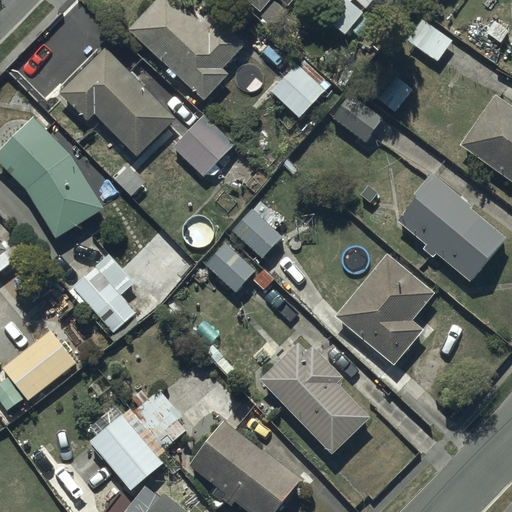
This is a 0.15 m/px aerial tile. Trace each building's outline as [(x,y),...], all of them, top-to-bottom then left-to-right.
[(167,0),(164,0),(128,38),(202,109),(229,81),(223,75),(245,53),(219,27),(207,39),(167,0)] [(237,0),(261,19),(258,23),(273,35),(289,17),(274,5),(277,1),(284,7),(289,0),(237,0)] [(350,0),(369,12),(377,0),(350,0)] [(363,20),(348,6),(329,28),(344,41),(363,20)] [(439,67),(452,46),(416,23),(403,44),(439,67)] [(177,126),(106,55),(60,101),(88,128),(94,121),(138,166),(177,126)] [(298,70),(297,69),(270,96),(299,125),(326,98),(324,96),(333,87),(308,61),(298,70)] [(415,96),(396,81),(379,103),(398,118),(415,96)] [(383,126),(349,100),(330,125),(363,150),(383,126)] [(511,113),(495,101),(459,152),(511,189),(511,113)] [(209,119),(174,152),(204,184),(209,180),(211,182),(221,173),(218,171),(239,151),(209,119)] [(105,216),(70,162),(35,126),(0,160),(0,171),(25,197),(55,248),(72,238),(79,250),(105,235),(96,221),(105,216)] [(471,216),(472,214),(431,181),(395,225),(418,245),(472,290),(508,246),(471,216)] [(281,241),(251,213),(231,235),(261,262),(281,241)] [(1,250),(0,248),(0,279),(21,263),(7,246),(1,250)] [(253,274),(222,246),(203,269),(234,296),(253,274)] [(83,312),(86,309),(113,339),(136,319),(120,301),(134,289),(109,261),(95,274),(94,274),(68,296),(83,312)] [(435,302),(389,263),(336,324),(394,373),(423,338),(412,329),(435,302)] [(0,420),(3,425),(75,368),(51,337),(0,376),(0,420)] [(298,350),(259,388),(332,463),(370,427),(336,392),(343,385),(313,354),(307,360),(298,350)] [(186,402),(173,413),(158,395),(148,404),(141,396),(132,404),(138,411),(135,414),(142,421),(138,424),(164,455),(186,437),(178,428),(182,423),(180,420),(192,409),(186,402)] [(133,500),(165,471),(122,422),(89,450),(133,500)] [(285,511),(304,489),(226,428),(190,473),(238,511),(285,511)] [(179,511),(165,500),(161,505),(146,493),(130,511),(179,511)]
